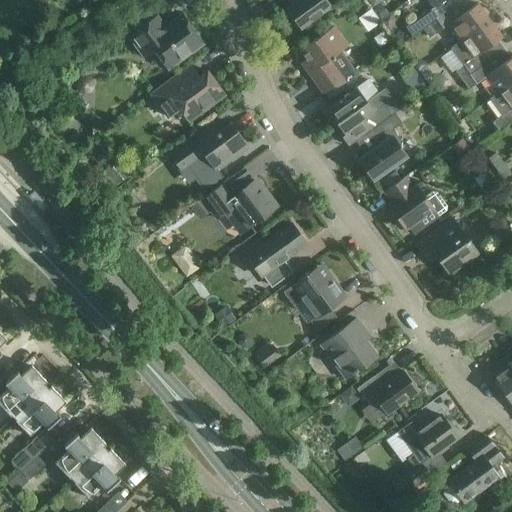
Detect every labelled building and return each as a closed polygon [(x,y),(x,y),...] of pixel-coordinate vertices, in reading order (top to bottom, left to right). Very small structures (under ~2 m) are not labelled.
[(286,8),(300,29),(330,7),(325,0),(294,0),(296,1),(286,8)] [(459,42),(489,20),(477,3),(447,25),(459,42)] [(353,8),(349,4),(336,14),(339,18),(353,8)] [(383,19),(389,15),(380,4),(374,8),(383,19)] [(423,29),(436,20),(429,10),(405,27),(412,37),(423,30),(423,29)] [(167,68),(201,43),(182,16),(164,29),(156,18),(130,36),(145,57),(155,50),(167,68)] [(443,29),(436,20),(429,25),(436,35),(443,29)] [(478,55),(502,37),(489,20),(459,42),(450,49),(462,65),(454,71),(461,80),(484,63),(478,55)] [(429,39),(436,35),(429,25),(423,29),(423,30),(429,39)] [(333,27),(299,51),(306,60),(301,64),(323,94),(343,79),(355,71),(341,51),(347,47),(333,27)] [(497,94),(511,82),(511,56),(491,72),(484,63),(461,80),(469,90),(476,84),(485,78),(497,94)] [(192,119),(224,95),(207,71),(198,78),(190,66),(151,95),(168,118),(183,107),(192,119)] [(418,73),(425,82),(433,76),(426,67),(418,73)] [(93,87),(91,81),(86,78),(80,80),(77,85),(78,91),(83,94),(90,93),(93,87)] [(423,80),(413,87),(418,95),(428,87),(423,80)] [(511,82),(497,94),(489,100),(502,115),(492,122),(499,132),(511,122),(511,82)] [(337,85),(324,94),(329,100),(342,91),(337,85)] [(385,88),(365,102),(355,88),(327,108),(342,130),(339,133),(348,146),(372,129),(394,113),(400,109),(385,88)] [(402,123),(395,113),(394,113),(372,129),(381,143),(358,160),(373,181),(406,157),(400,148),(401,141),(393,130),(402,123)] [(178,144),(167,152),(175,164),(180,171),(189,166),(201,183),(205,189),(221,178),(217,172),(233,161),(232,159),(248,148),(230,123),(224,128),(216,117),(190,136),(178,144)] [(462,139),(451,147),(458,156),(461,161),(473,153),(462,139)] [(495,168),(503,163),(496,153),(488,159),(495,168)] [(503,179),(511,173),(503,163),(495,168),(503,179)] [(113,167),(103,174),(114,188),(123,181),(113,167)] [(398,179),(394,173),(381,182),(386,188),(398,179)] [(400,180),(384,192),(391,203),(388,205),(405,230),(408,228),(412,234),(414,236),(439,217),(446,211),(447,207),(437,193),(432,192),(425,197),(424,196),(416,185),(413,187),(406,176),(400,180)] [(250,227),(277,207),(265,191),(262,193),(253,181),(232,196),(223,183),(202,199),(209,208),(217,219),(235,206),(250,227)] [(196,203),(192,206),(198,215),(203,212),(209,208),(202,199),(196,203)] [(146,212),(139,222),(154,232),(161,221),(146,212)] [(449,274),(477,253),(452,218),(416,245),(425,258),(433,252),(449,274)] [(282,261),(306,244),(291,223),(262,245),(257,239),(242,251),(260,277),(263,275),(271,286),(291,272),(282,261)] [(183,275),(199,267),(188,245),(172,252),(183,275)] [(486,257),(491,254),(488,249),(483,252),(486,257)] [(321,264),(283,292),(293,306),(301,301),(314,319),(310,322),(317,332),(337,318),(330,308),(345,297),(321,264)] [(226,306),(213,316),(222,328),(235,319),(226,306)] [(344,380),(361,368),(377,356),(361,335),(365,331),(356,319),(319,345),(344,380)] [(255,358),(264,369),(281,356),(273,344),(255,358)] [(511,405),(511,368),(504,358),(492,366),(497,372),(491,377),(511,405)] [(0,405),(12,418),(46,386),(44,384),(46,382),(31,366),(20,377),(17,373),(18,372),(17,371),(4,383),(8,388),(0,395),(0,405)] [(387,414),(417,392),(402,370),(383,385),(376,375),(356,389),(368,405),(376,400),(387,414)] [(47,428),(60,416),(59,415),(58,416),(54,412),(65,402),(51,386),(48,389),(46,386),(12,418),(29,436),(42,424),(47,428)] [(412,467),(391,483),(404,499),(410,494),(432,476),(431,475),(423,463),(438,451),(457,438),(440,415),(418,431),(416,433),(409,423),(397,432),(413,454),(406,459),(413,467),(412,467)] [(71,481),(105,449),(103,447),(106,444),(91,429),(80,439),(76,436),(77,434),(77,433),(63,446),(68,450),(55,463),(71,481)] [(500,457),(489,444),(484,438),(467,451),(475,462),(450,482),(451,484),(444,489),(443,494),(451,504),(455,504),(463,499),(464,501),(496,477),(500,483),(510,475),(498,460),(500,457)] [(20,470),(38,453),(29,444),(11,461),(20,470)] [(344,462),(351,456),(343,445),(336,451),(344,462)] [(106,491),(119,478),(118,477),(117,479),(114,475),(125,464),(110,449),(107,451),(105,449),(71,481),(88,498),(102,486),(106,491)] [(20,470),(29,480),(47,463),(38,453),(20,470)] [(19,472),(7,484),(16,493),(29,481),(19,472)] [(410,494),(404,499),(391,509),(393,511),(410,511),(419,505),(410,494)]
